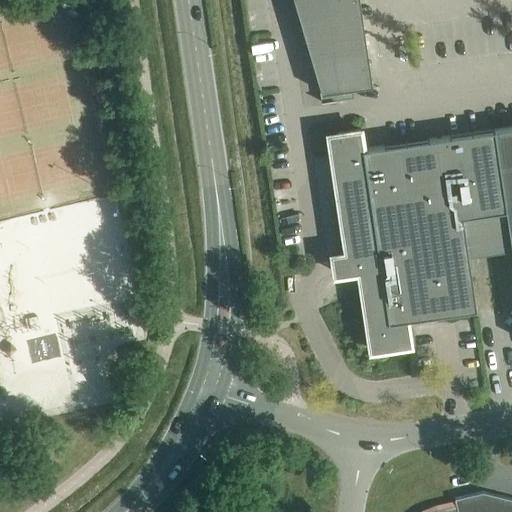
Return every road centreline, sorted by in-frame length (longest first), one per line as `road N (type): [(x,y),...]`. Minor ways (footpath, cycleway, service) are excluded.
road 1 (unclassified): [(458,431),(452,384),(377,395),(343,382),(304,303),(319,260),(274,0)]
road 2 (tertiary): [(187,0),(217,204)]
road 3 (tertiary): [(219,396),(236,342),(237,284),(229,223),(217,204)]
road 4 (tertiary): [(217,204),(210,330),(195,388)]
road 5 (tertiary): [(219,396),(363,440)]
road 6 (tertiary): [(195,388),(150,476),(120,511)]
road 7 (tertiary): [(145,511),(177,477),(219,396)]
